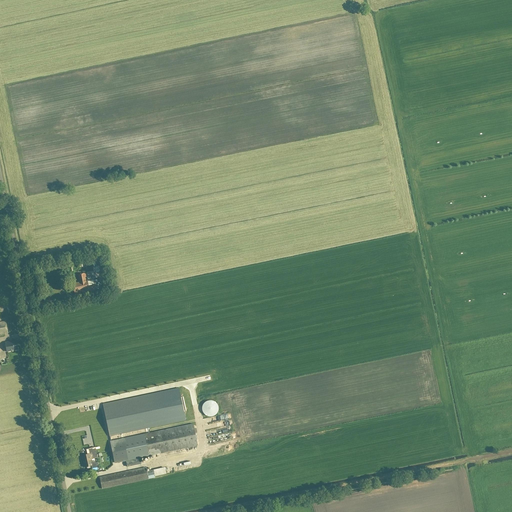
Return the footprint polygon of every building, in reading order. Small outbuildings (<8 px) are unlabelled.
[(70,261),(53,265),(54,270),(72,266),(70,261)] [(93,279),(86,281),(84,274),(78,275),(80,282),(78,282),(72,284),(75,294),(95,290),(93,279)] [(102,293),(108,295),(111,291),(110,286),(105,285),(101,288),(102,293)] [(6,352),(17,349),(16,341),(9,342),(5,343),(6,352)] [(146,383),(149,387),(156,383),(153,379),(146,383)] [(178,389),(103,405),(109,437),(184,421),(184,420),(185,419),(185,416),(183,416),(182,412),(186,411),(183,397),(179,398),(178,389)] [(212,417),(213,416),(214,416),(215,415),(216,414),(217,413),(217,412),(218,411),(218,409),(218,408),(217,407),(217,406),(217,405),(216,404),(215,403),(214,402),(213,401),(212,401),(210,401),(209,401),(208,401),(207,401),(206,402),(205,402),(204,403),(203,404),(202,405),(202,406),(201,408),(201,409),(201,410),(202,411),(202,412),(203,414),(204,414),(205,415),(206,416),(207,416),(208,417),(209,417),(210,417),(212,417)] [(225,421),(205,422),(206,425),(209,425),(210,431),(217,430),(216,424),(217,424),(218,429),(222,428),(222,426),(226,426),(225,421)] [(110,441),(115,463),(125,461),(127,467),(140,464),(139,458),(197,446),(195,434),(197,433),(196,429),(193,429),(192,424),(110,441)] [(224,434),(221,435),(223,440),(231,438),(229,432),(224,433),(224,434)] [(91,462),(91,460),(97,458),(96,455),(93,455),(91,448),(88,449),(89,454),(82,456),(83,461),(85,467),(91,466),(91,462)] [(189,469),(195,466),(193,461),(187,463),(189,469)] [(146,468),(99,477),(102,489),(148,479),(146,468)]
